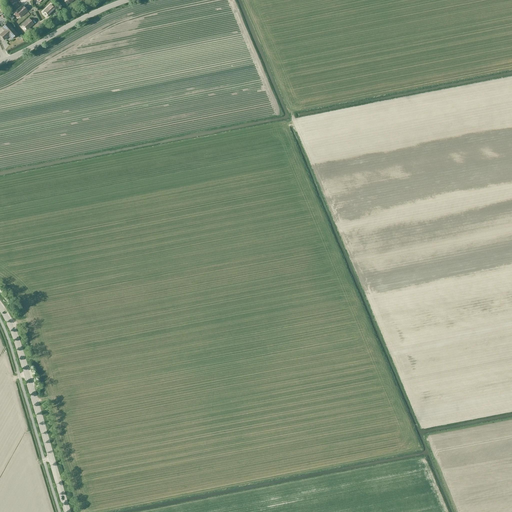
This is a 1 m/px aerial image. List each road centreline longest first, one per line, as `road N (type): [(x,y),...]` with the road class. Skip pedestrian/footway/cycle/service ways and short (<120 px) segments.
road 1 (tertiary): [(67,511),(0,306)]
road 2 (unclassified): [(5,60),(126,0)]
